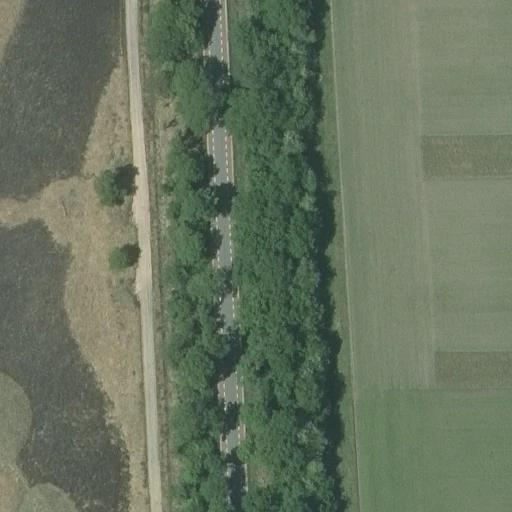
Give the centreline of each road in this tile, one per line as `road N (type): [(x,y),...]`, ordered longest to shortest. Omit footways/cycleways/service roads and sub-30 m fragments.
road 1 (secondary): [(234,511),(212,0)]
road 2 (track): [(139,0),(161,511)]
